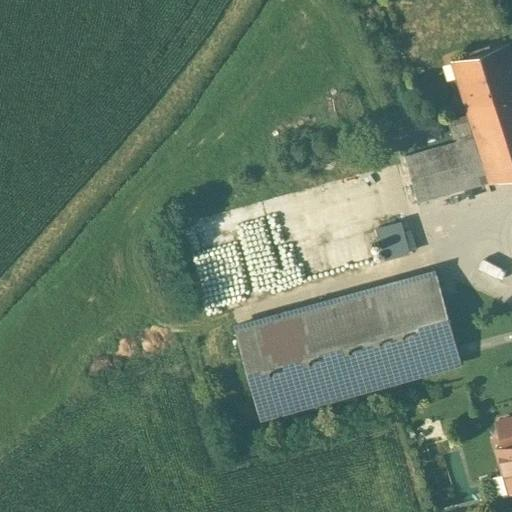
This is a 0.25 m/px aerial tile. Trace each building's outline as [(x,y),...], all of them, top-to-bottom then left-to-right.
[(511,57),(507,41),(452,59),(476,134),(491,182),(511,175),(511,57)] [(491,182),(476,134),(404,154),(418,201),(491,182)] [(435,270),(235,325),(260,415),(458,361),(435,270)] [(511,415),(497,420),(504,445),(511,443),(511,415)] [(511,443),(504,445),(497,448),(508,489),(511,488),(511,443)]
